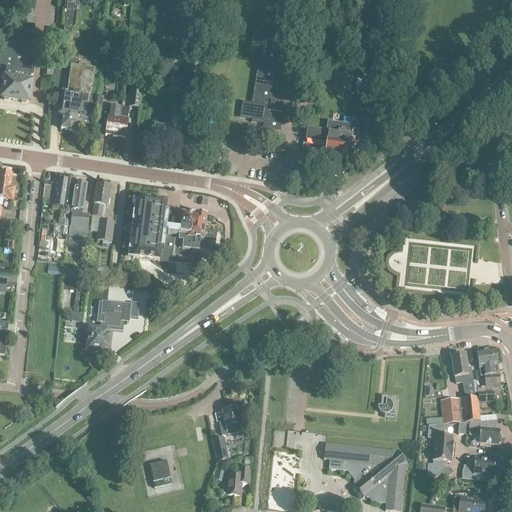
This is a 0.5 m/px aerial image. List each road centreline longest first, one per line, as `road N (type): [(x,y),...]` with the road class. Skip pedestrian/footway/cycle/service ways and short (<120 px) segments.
road 1 (primary): [(0,472),(218,313)]
road 2 (unclassified): [(0,388),(14,389),(38,158)]
road 3 (tertiary): [(238,193),(38,158)]
road 4 (residential): [(195,411),(212,402),(229,373),(337,354),(368,337)]
road 5 (primary): [(376,192),(511,77)]
